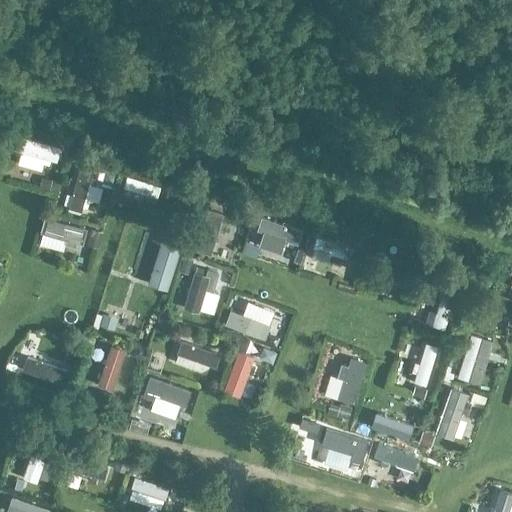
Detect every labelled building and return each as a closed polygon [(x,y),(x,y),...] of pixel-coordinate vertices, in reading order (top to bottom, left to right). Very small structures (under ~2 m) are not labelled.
[(60,151),(16,136),(12,150),(55,164),(60,151)] [(91,147),(88,161),(99,164),(102,150),(91,147)] [(82,165),(67,208),(80,212),(95,170),(82,165)] [(104,172),(101,183),(112,186),(115,175),(104,172)] [(162,189),(124,176),(120,188),(157,201),(162,189)] [(41,178),(39,189),(48,192),(51,181),(41,178)] [(221,185),(209,193),(216,206),(229,198),(221,185)] [(167,193),(165,201),(175,203),(177,195),(167,193)] [(195,249),(211,253),(221,213),(206,209),(195,249)] [(302,232),(260,216),(255,230),(296,246),(302,232)] [(44,231),(83,244),(88,230),(48,217),(44,231)] [(180,243),(162,237),(146,285),(163,291),(180,243)] [(349,261),(352,248),(314,237),(310,251),(349,261)] [(360,241),(357,249),(365,253),(368,243),(360,241)] [(244,243),(240,256),(244,257),(255,261),(259,248),(244,243)] [(403,248),(399,261),(412,265),(416,253),(403,248)] [(420,258),(418,265),(424,267),(427,261),(420,258)] [(183,261),(181,271),(189,273),(192,264),(183,261)] [(182,306),(197,312),(210,277),(195,271),(182,306)] [(429,273),(426,283),(436,286),(439,276),(429,273)] [(403,285),(374,277),(371,290),(399,297),(403,285)] [(460,278),(455,295),(465,299),(470,281),(460,278)] [(442,287),(431,327),(442,329),(453,289),(442,287)] [(129,321),(136,323),(146,291),(139,289),(129,321)] [(405,290),(401,302),(412,305),(416,293),(405,290)] [(511,298),(481,290),(477,305),(511,314),(511,298)] [(270,325),(229,309),(224,324),(264,339),(270,325)] [(103,313),(99,324),(114,329),(118,318),(103,313)] [(159,316),(154,328),(169,334),(172,324),(170,323),(171,321),(159,316)] [(484,336),(471,332),(459,378),(472,381),(484,336)] [(242,337),(238,348),(246,351),(249,340),(242,337)] [(221,355),(181,340),(176,354),(215,369),(221,355)] [(136,343),(131,356),(145,360),(149,347),(136,343)] [(109,344),(95,383),(112,388),(125,349),(109,344)] [(413,382),(426,385),(436,348),(422,344),(413,382)] [(263,349),(260,361),(273,365),(277,354),(263,349)] [(254,360),(238,353),(224,389),(240,396),(254,360)] [(69,371),(25,356),(20,372),(64,387),(69,371)] [(338,398),(353,402),(363,362),(348,358),(338,398)] [(488,376),(492,363),(479,359),(475,372),(488,376)] [(449,364),(445,372),(453,375),(456,367),(449,364)] [(5,368),(2,377),(11,381),(15,372),(5,368)] [(152,374),(146,390),(184,405),(191,389),(152,374)] [(416,386),(413,396),(423,399),(426,389),(416,386)] [(449,387),(433,433),(451,439),(467,393),(449,387)] [(329,403),(327,413),(347,419),(350,407),(340,404),(339,406),(329,403)] [(131,421),(128,430),(146,435),(149,425),(131,421)] [(423,433),(419,445),(427,448),(431,436),(423,433)] [(22,477),(37,482),(48,448),(34,442),(22,477)] [(416,458),(380,446),(375,461),(411,473),(416,458)] [(109,469),(74,457),(69,472),(104,484),(109,469)] [(119,458),(116,467),(126,470),(128,461),(119,458)] [(367,471),(363,483),(372,485),(376,474),(367,471)] [(168,488),(132,476),(127,491),(163,503),(168,488)] [(16,479),(13,490),(20,493),(24,482),(16,479)] [(506,511),(511,494),(511,493),(499,489),(491,511),(506,511)] [(174,490),(171,499),(180,502),(183,493),(174,490)] [(53,511),(54,511),(10,497),(4,511),(53,511)]
